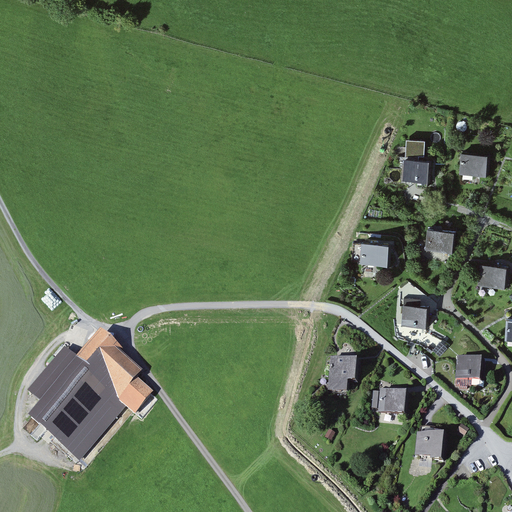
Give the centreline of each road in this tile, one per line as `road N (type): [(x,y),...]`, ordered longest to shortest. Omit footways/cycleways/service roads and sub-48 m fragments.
road 1 (unclassified): [(511,476),(470,415),(343,311),(189,305),(149,311),(125,338)]
road 2 (track): [(91,323),(35,368),(21,410),(18,448),(75,471)]
road 3 (unclassified): [(125,338),(248,511)]
road 4 (unclassified): [(125,338),(91,323),(41,272),(0,198)]
